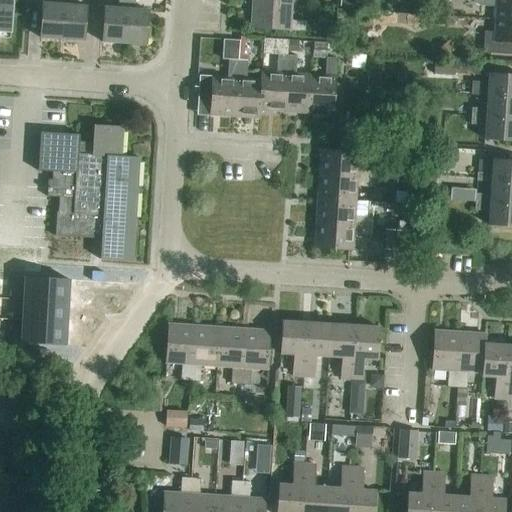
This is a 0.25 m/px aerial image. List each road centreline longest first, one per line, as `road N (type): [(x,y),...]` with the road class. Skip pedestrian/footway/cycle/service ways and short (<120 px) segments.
road 1 (residential): [(511,276),(461,286),(168,267)]
road 2 (residential): [(79,511),(86,381),(168,267)]
road 3 (residential): [(168,267),(175,84)]
road 4 (residential): [(175,84),(0,75)]
